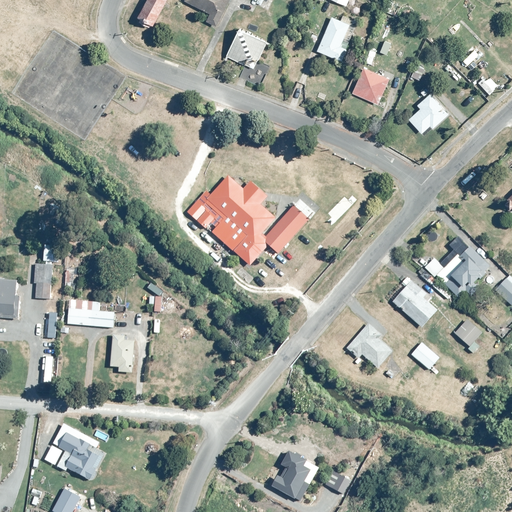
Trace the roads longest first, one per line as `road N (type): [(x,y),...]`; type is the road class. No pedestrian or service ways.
road 1 (residential): [(110,0),(106,28),(120,55),(317,127),(430,190)]
road 2 (residential): [(230,422),(430,190)]
road 3 (residential): [(230,422),(0,402)]
